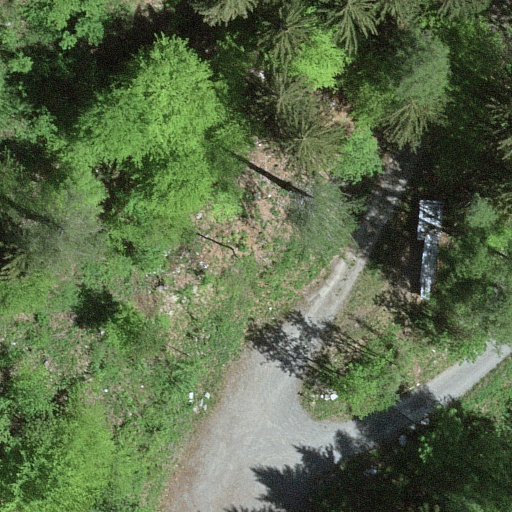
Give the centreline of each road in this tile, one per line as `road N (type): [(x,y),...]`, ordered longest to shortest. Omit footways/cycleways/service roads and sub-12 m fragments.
road 1 (track): [(274,489),(282,404),(420,136),(502,0)]
road 2 (track): [(511,340),(424,409),(274,489)]
